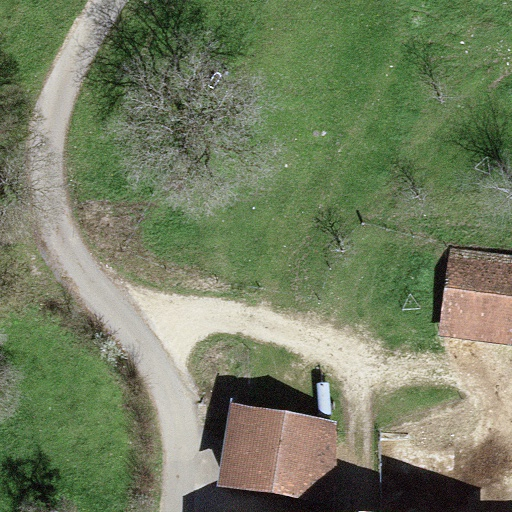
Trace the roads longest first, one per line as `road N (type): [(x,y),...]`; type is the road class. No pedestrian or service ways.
road 1 (track): [(176,511),(178,445),(169,402),(57,221),(43,183),(43,135),(56,89),(109,0)]
road 2 (track): [(511,387),(260,323),(178,317),(122,324)]
